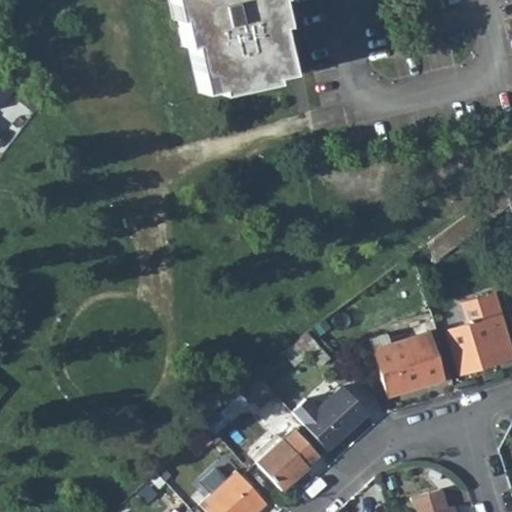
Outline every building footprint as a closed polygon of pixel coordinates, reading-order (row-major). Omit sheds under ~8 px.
[(170,0),(176,23),(178,23),(185,51),(190,50),(200,94),(217,90),(218,95),(275,82),(274,77),(292,73),(274,0),(170,0)] [(477,206),(483,225),(511,204),(506,185),(477,206)] [(477,206),(445,230),(451,248),(483,225),(477,206)] [(445,230),(425,245),(431,262),(451,248),(445,230)] [(461,372),(511,356),(511,350),(495,295),(458,306),(463,325),(448,330),(461,372)] [(320,368),(331,358),(307,332),(283,354),(295,367),(309,355),(320,368)] [(387,395),(441,378),(427,333),(373,349),(387,395)] [(207,424),(216,434),(252,400),(267,385),(258,376),(207,424)] [(326,449),(370,412),(345,382),(320,402),(310,392),(291,411),(326,449)] [(252,400),(260,409),(275,394),(267,385),(252,400)] [(201,429),(186,444),(196,457),(212,442),(201,429)] [(281,440),(256,463),(280,490),(306,467),(302,462),(313,451),(294,429),(281,440)] [(251,459),(256,463),(281,440),(277,435),(251,459)] [(200,503),(236,471),(230,464),(194,496),(200,503)] [(206,511),(256,511),(266,504),(236,471),(200,503),(199,504),(206,511)] [(454,511),(453,506),(443,509),(437,488),(409,496),(414,511),(454,511)]
